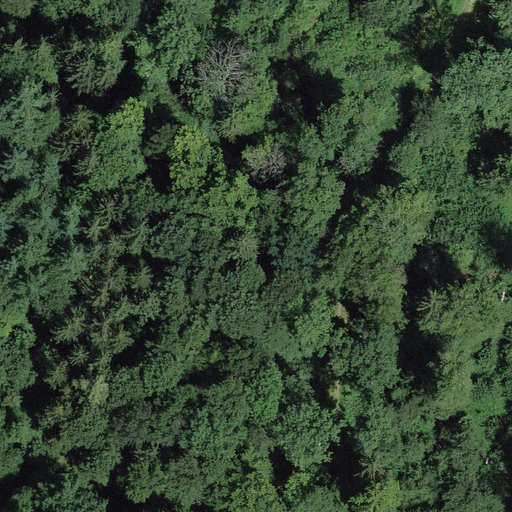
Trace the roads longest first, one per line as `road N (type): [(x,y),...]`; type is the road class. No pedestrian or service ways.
road 1 (track): [(349,511),(336,258),(372,170),(479,0)]
road 2 (track): [(0,0),(4,511)]
